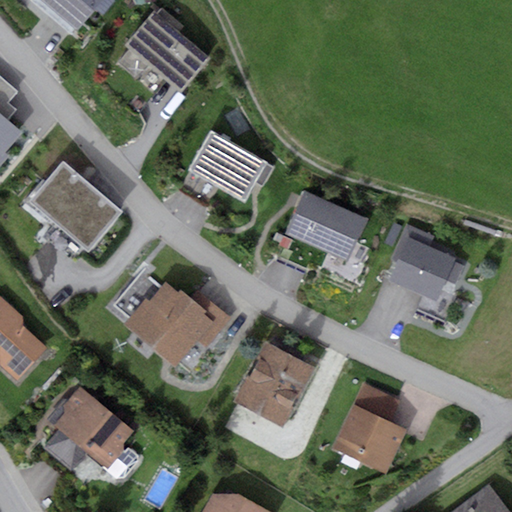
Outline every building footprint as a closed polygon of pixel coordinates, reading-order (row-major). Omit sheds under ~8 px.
[(114,0),(42,0),(78,29),(94,9),(102,15),(114,0)] [(210,58),(153,11),(124,46),(180,93),(210,58)] [(17,91),(0,76),(0,166),(9,155),(6,153),(23,133),(8,120),(17,110),(8,102),(17,91)] [(273,168),(212,132),(189,169),(244,202),(256,182),(262,186),(273,168)] [(123,211),(63,162),(30,202),(90,251),(123,211)] [(368,219),(304,191),(285,234),(349,262),(368,219)] [(435,237),(406,224),(398,244),(405,247),(390,281),(437,301),(446,280),(455,284),(463,267),(454,263),(456,258),(431,247),(435,237)] [(178,292),(166,282),(150,301),(146,298),(123,325),(175,368),(197,341),(206,348),(232,318),(198,290),(191,298),(180,289),(178,292)] [(0,349),(0,350),(0,352),(0,365),(17,381),(48,348),(23,326),(23,317),(0,296),(0,349)] [(314,368),(266,341),(234,400),(281,427),(314,368)] [(400,401),(365,383),(332,447),(386,474),(408,431),(390,422),(400,401)] [(134,431),(85,391),(56,426),(105,466),(134,431)] [(453,511),(511,511),(490,485),(453,511)] [(271,511),(238,494),(213,494),(203,511),(271,511)]
